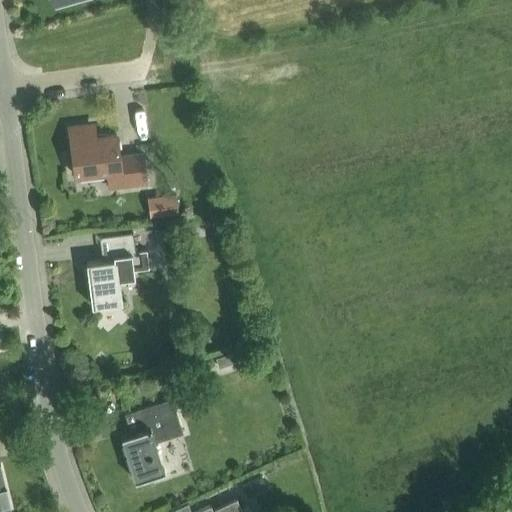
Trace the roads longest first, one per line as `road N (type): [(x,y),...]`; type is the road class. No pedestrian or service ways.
road 1 (residential): [(78,511),(47,413),(11,86)]
road 2 (residential): [(11,86),(140,69)]
